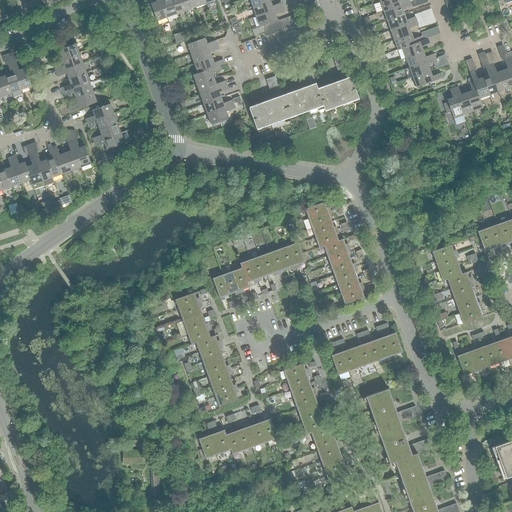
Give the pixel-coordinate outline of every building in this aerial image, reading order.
[(156,21),(166,17),(159,0),(155,0),(156,1),(150,3),(156,21)] [(159,0),(166,17),(176,14),(170,0),(159,0)] [(170,0),(176,14),(186,11),(181,0),(170,0)] [(181,0),(186,11),(195,7),(192,0),(181,0)] [(255,16),(282,7),(280,3),(272,6),(270,0),(252,7),(255,16)] [(398,0),(385,0),(379,2),(383,12),(409,2),(408,0),(402,0),(399,1),(398,0)] [(447,10),(459,6),(456,0),(445,5),(447,10)] [(409,2),(383,12),(386,21),(404,15),(402,10),(411,7),(409,2)] [(149,16),(150,16),(154,14),(150,3),(147,5),(145,5),(149,16)] [(449,16),(461,12),(459,6),(447,10),(449,16)] [(283,11),(282,7),(255,16),(259,27),(277,20),(275,15),(283,11)] [(449,16),(452,22),(463,18),(461,12),(449,16)] [(292,27),(298,25),(294,15),(289,17),(292,27)] [(404,15),(386,21),(390,31),(424,19),(422,15),(406,21),(404,15)] [(287,29),(292,27),(289,17),(283,19),(287,29)] [(287,29),(283,19),(278,21),(281,31),(287,29)] [(424,19),(390,31),(393,40),(411,34),(409,29),(425,23),(424,19)] [(276,33),(281,31),(278,21),(272,23),(276,33)] [(276,33),(272,23),(267,25),(270,35),(276,33)] [(233,25),(236,34),(241,32),(238,24),(233,25)] [(265,37),(270,35),(267,25),(261,27),(265,37)] [(413,40),(411,34),(393,40),(397,51),(402,49),(401,49),(423,41),(423,40),(421,37),(413,40)] [(215,40),(206,43),(204,37),(186,44),(189,54),(216,44),(215,40)] [(405,58),(422,52),(420,46),(429,43),(428,38),(423,40),(423,41),(401,49),(402,49),(405,58)] [(59,54),(61,59),(79,53),(75,43),(49,53),(50,57),(59,54)] [(193,64),(211,57),(209,51),(218,48),(216,44),(189,54),(193,64)] [(408,68),(435,58),(433,54),(424,57),(422,52),(405,58),(408,68)] [(82,62),(79,53),(61,59),(63,66),(54,69),(56,72),(82,62)] [(213,62),(211,57),(193,64),(196,73),(218,65),(218,66),(223,64),(222,59),(213,62)] [(340,80),(317,88),(322,105),(324,111),(358,99),(343,58),(333,61),(340,80)] [(412,78),(429,71),(427,66),(436,62),(435,58),(408,68),(412,78)] [(501,71),(507,89),(511,87),(511,70),(508,59),(503,60),(507,69),(501,71)] [(468,73),(469,73),(473,71),(475,70),(471,60),(464,62),(468,73)] [(18,70),(15,62),(11,63),(20,90),(31,86),(24,68),(18,70)] [(86,72),(82,62),(56,72),(57,76),(66,73),(68,79),(86,72)] [(7,65),(10,73),(4,75),(11,93),(20,90),(11,63),(7,65)] [(304,86),(281,95),(289,117),(322,105),(317,88),(308,64),(298,68),(304,86)] [(488,65),(498,92),(507,89),(501,71),(496,73),(493,64),(488,65)] [(107,67),(110,75),(117,72),(114,65),(107,67)] [(218,65),(196,73),(192,75),(195,85),(213,79),(211,73),(220,70),(218,66),(218,65)] [(482,78),(488,96),(498,92),(488,65),(484,67),(487,76),(482,78)] [(431,76),(429,71),(412,78),(415,88),(442,78),(440,73),(431,76)] [(479,99),(488,96),(482,78),(476,80),(473,71),(469,73),(471,78),(472,82),(473,82),(479,99)] [(62,91),(89,82),(86,72),(68,79),(70,84),(61,87),(62,91)] [(0,76),(0,92),(1,97),(11,93),(4,75),(0,76)] [(289,117),(281,95),(275,76),(265,80),(272,98),(248,107),(252,118),(256,129),(289,117)] [(213,79),(195,85),(199,94),(225,85),(224,81),(215,84),(213,79)] [(74,98),(92,91),(89,82),(62,91),(64,96),(73,93),(74,98)] [(473,82),(472,82),(468,83),(471,91),(466,93),(472,112),(483,108),(479,99),(473,82)] [(225,85),(199,94),(202,104),(220,98),(218,92),(227,89),(225,85)] [(460,95),(457,87),(454,88),(463,115),(472,112),(466,93),(460,95)] [(453,119),(463,115),(454,88),(449,90),(452,98),(446,100),(453,119)] [(96,101),(92,91),(74,98),(76,103),(68,107),(69,111),(96,101)] [(220,98),(202,104),(206,114),(232,104),(231,100),(222,103),(220,98)] [(127,101),(130,107),(136,105),(134,99),(127,101)] [(85,119),(87,123),(113,113),(109,103),(92,109),(94,115),(85,119)] [(232,104),(206,114),(209,124),(227,117),(225,111),(234,108),(232,104)] [(116,123),(113,113),(87,123),(88,127),(97,124),(99,129),(116,123)] [(92,138),(93,142),(120,132),(116,123),(99,129),(101,134),(92,138)] [(126,130),(120,132),(93,142),(94,142),(95,146),(104,143),(106,149),(124,143),(129,141),(126,130)] [(70,140),(80,167),(90,163),(84,145),(78,147),(75,139),(70,140)] [(64,153),(70,170),(80,167),(70,140),(66,142),(70,151),(64,153)] [(51,147),(61,174),(70,170),(64,153),(59,154),(56,146),(51,147)] [(50,157),(45,159),(51,177),(61,174),(51,147),(47,149),(50,157)] [(53,182),(51,177),(45,159),(40,161),(37,153),(32,154),(42,181),(43,186),(53,182)] [(28,156),(31,164),(26,166),(31,180),(30,180),(31,184),(33,190),(43,186),(42,181),(32,154),(28,156)] [(18,164),(15,155),(11,157),(20,183),(30,180),(31,180),(26,166),(24,162),(18,164)] [(10,167),(5,168),(11,187),(20,183),(11,157),(7,158),(10,167)] [(0,186),(1,190),(11,187),(5,168),(0,170),(0,186)] [(483,212),(490,210),(487,199),(480,202),(483,212)] [(304,208),(304,209),(307,219),(329,211),(327,207),(326,208),(324,201),(304,208)] [(19,214),(16,203),(10,205),(11,209),(8,210),(10,217),(19,214)] [(49,204),(41,207),(43,215),(52,211),(49,204)] [(329,211),(307,219),(311,228),(331,221),(329,215),(330,215),(329,211)] [(511,241),(511,223),(511,220),(499,224),(507,244),(508,243),(511,241)] [(333,227),(331,221),(311,228),(314,238),(336,230),(334,226),(333,227)] [(507,244),(499,224),(488,228),(495,247),(500,246),(501,248),(508,245),(508,243),(507,244)] [(489,250),(495,247),(488,228),(477,232),(484,252),(485,251),(485,253),(489,252),(489,250)] [(336,230),(314,238),(318,248),(322,246),(338,240),(336,235),(337,234),(336,230)] [(322,246),(326,256),(348,248),(346,244),(345,245),(342,239),(338,240),(322,246)] [(298,242),(287,245),(295,267),(299,265),(299,264),(305,262),(298,242)] [(287,245),(278,249),(285,269),(290,267),(291,268),(295,267),(287,245)] [(435,262),(456,255),(455,250),(453,251),(451,245),(431,252),(435,262)] [(348,248),(326,256),(329,265),(349,258),(347,253),(349,252),(348,248)] [(279,271),(285,269),(278,249),(268,252),(276,274),(280,272),(279,271)] [(276,274),(268,252),(259,256),(266,276),(271,274),(271,275),(276,274)] [(438,272),(458,265),(456,259),(458,258),(456,255),(435,262),(438,272)] [(266,276),(259,256),(249,259),(257,281),(261,279),(260,278),(266,276)] [(351,264),(349,258),(329,265),(333,275),(355,267),(353,263),(351,264)] [(257,281),(249,259),(239,263),(241,268),(246,282),(247,282),(252,280),(253,282),(257,281)] [(460,270),(458,265),(438,272),(442,282),(446,280),(463,274),(462,270),(460,270)] [(356,271),(355,267),(333,275),(336,285),(356,277),(354,272),(356,271)] [(241,268),(231,271),(239,293),(243,291),(242,289),(248,287),(247,282),(246,282),(241,268)] [(239,293),(231,271),(222,275),(229,295),(235,292),(235,294),(239,293)] [(446,280),(450,289),(471,282),(470,278),(469,279),(466,272),(463,274),(446,280)] [(229,295),(222,275),(212,278),(219,298),(220,299),(224,298),(223,296),(229,295)] [(356,277),(336,285),(340,294),(361,286),(360,283),(358,283),(356,277)] [(319,291),(315,281),(309,283),(312,293),(319,291)] [(471,282),(450,289),(453,299),(463,295),(465,301),(475,297),(471,286),(473,285),(471,282)] [(363,290),(361,286),(340,294),(343,304),(363,297),(361,291),(363,290)] [(177,309),(199,302),(198,298),(196,298),(194,292),(174,299),(177,309)] [(463,295),(453,299),(459,314),(480,307),(479,303),(478,303),(475,297),(465,301),(463,295)] [(200,305),(199,302),(177,309),(181,319),(191,315),(193,321),(203,318),(199,306),(200,305)] [(482,310),(480,307),(459,314),(462,324),(482,317),(480,311),(482,310)] [(445,312),(439,315),(435,316),(437,322),(441,321),(447,318),(445,312)] [(186,335),(208,327),(207,323),(205,323),(203,318),(193,321),(191,315),(181,319),(186,335)] [(208,327),(186,335),(190,344),(195,342),(194,342),(210,337),(210,336),(208,331),(210,331),(208,327)] [(388,333),(384,334),(392,355),(402,352),(395,332),(388,334),(388,333)] [(163,334),(156,336),(159,343),(165,340),(163,334)] [(381,337),(375,339),(382,359),(392,355),(384,334),(380,335),(381,337)] [(194,342),(195,342),(198,352),(220,344),(219,340),(217,341),(215,335),(210,336),(210,337),(194,342)] [(491,344),(498,364),(508,360),(505,350),(510,348),(507,338),(495,342),(495,340),(491,342),(491,344)] [(372,362),(382,359),(375,339),(369,341),(369,339),(365,341),(372,362)] [(361,344),(355,346),(359,356),(354,358),(357,368),(372,362),(365,341),(361,342),(361,344)] [(220,344),(198,352),(201,361),(212,358),(214,363),(224,360),(220,349),(221,348),(220,344)] [(489,367),(498,364),(491,344),(486,346),(485,344),(482,345),(489,367)] [(473,372),(489,367),(482,345),(477,347),(478,349),(472,351),(476,360),(470,363),(473,372)] [(344,348),(340,350),(347,371),(357,368),(354,358),(359,356),(355,346),(345,350),(344,348)] [(337,375),(347,371),(340,350),(336,351),(336,353),(330,355),(337,375)] [(463,376),(464,376),(473,372),(470,363),(476,360),(472,351),(461,355),(460,353),(456,354),(457,356),(456,356),(463,376)] [(212,358),(201,361),(207,377),(229,369),(227,365),(226,366),(224,360),(214,363),(212,358)] [(306,369),(304,369),(302,363),(282,370),(286,380),(308,372),(306,369)] [(229,369),(207,377),(210,386),(230,379),(228,374),(230,373),(229,369)] [(286,380),(289,390),(309,383),(307,377),(309,376),(308,372),(286,380)] [(230,379),(210,386),(214,396),(236,388),(234,384),(232,385),(230,379)] [(309,383),(289,390),(293,399),(315,392),(313,388),(311,388),(309,383)] [(237,392),(236,388),(214,396),(217,406),(238,399),(235,393),(237,392)] [(365,397),(377,431),(400,422),(418,416),(415,406),(396,413),(388,389),(365,397)] [(315,392),(293,399),(296,409),(306,406),(308,411),(318,408),(314,396),(316,396),(315,392)] [(296,409),(302,424),(323,416),(322,412),(320,413),(318,408),(308,411),(306,406),(296,409)] [(302,424),(305,434),(310,433),(310,432),(325,427),(325,426),(323,421),(325,420),(323,416),(302,424)] [(267,442),(277,438),(269,418),(263,420),(263,418),(259,420),(267,442)] [(267,442),(259,420),(255,421),(256,423),(249,425),(253,435),(247,437),(251,447),(267,442)] [(408,446),(400,422),(377,431),(385,454),(390,452),(394,462),(417,454),(430,449),(427,439),(408,446)] [(253,435),(249,425),(238,429),(238,427),(234,429),(242,451),(251,447),(247,437),(253,435)] [(329,425),(325,426),(325,427),(310,432),(310,433),(313,442),(333,435),(331,429),(333,429),(332,425),(330,426),(329,425)] [(224,434),(225,434),(223,429),(222,429),(222,428),(218,429),(219,431),(213,433),(217,443),(210,445),(214,455),(230,449),(224,434)] [(242,451),(234,429),(230,430),(231,432),(225,434),(224,434),(230,449),(232,454),(242,451)] [(213,433),(201,437),(201,435),(197,436),(198,438),(198,439),(205,458),(214,455),(210,445),(217,443),(213,433)] [(333,435),(313,442),(317,452),(339,444),(337,440),(335,441),(333,435)] [(511,439),(491,447),(491,448),(492,447),(503,477),(502,478),(502,479),(511,475),(511,487),(511,488),(511,489),(511,488),(511,439)] [(339,444),(317,452),(320,462),(330,458),(332,464),(342,460),(338,449),(340,448),(339,444)] [(146,452),(136,452),(130,452),(130,465),(146,465),(146,452)] [(425,477),(417,454),(394,462),(406,495),(429,487),(447,480),(444,471),(425,477)] [(157,456),(147,456),(147,464),(158,464),(157,456)] [(320,462),(326,477),(347,469),(346,466),(344,466),(342,460),(332,464),(330,458),(320,462)] [(379,459),(372,462),(375,469),(385,466),(383,461),(379,459)] [(159,496),(157,464),(150,464),(152,496),(159,496)] [(347,473),(348,473),(347,469),(326,477),(329,487),(349,479),(347,473)] [(437,510),(429,487),(406,495),(412,511),(458,511),(456,503),(437,510)] [(366,500),(363,493),(357,495),(360,503),(366,500)] [(373,504),(367,506),(369,511),(380,511),(377,502),(376,503),(376,501),(372,502),(373,504)]
